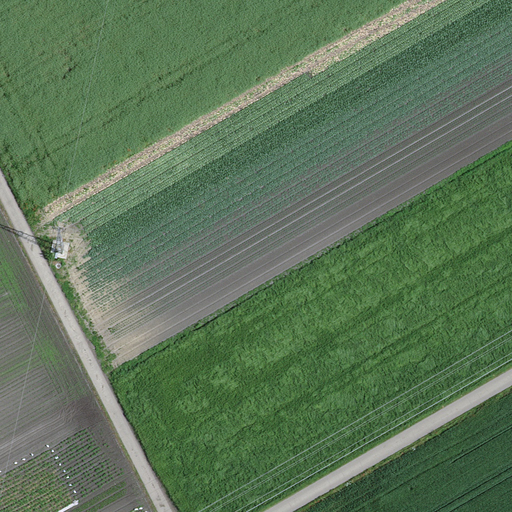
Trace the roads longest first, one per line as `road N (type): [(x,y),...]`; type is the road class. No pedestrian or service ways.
road 1 (track): [(159,511),(0,195)]
road 2 (residential): [(282,511),(511,379)]
